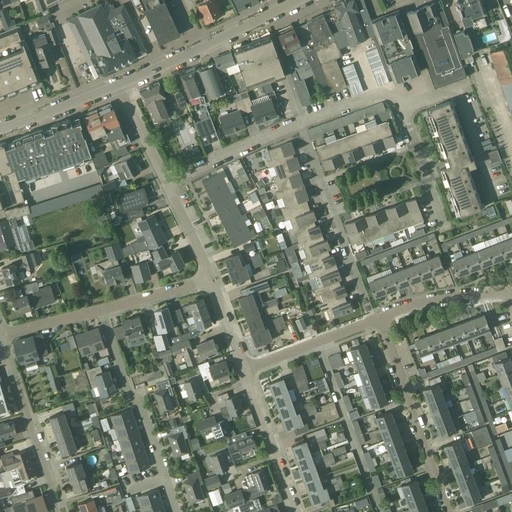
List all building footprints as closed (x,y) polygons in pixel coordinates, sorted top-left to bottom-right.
[(44,2),(43,0),(34,0),(39,11),(47,8),(44,2)] [(139,0),(141,3),(159,45),(179,35),(163,0),(139,0)] [(192,0),(192,1),(193,0),(204,0),(206,2),(199,6),(206,22),(214,18),(216,19),(220,17),(220,15),(221,15),(218,7),(220,6),(217,0),(192,0)] [(257,0),(230,0),(235,11),(256,1),(257,0)] [(339,50),(350,45),(366,40),(372,37),(376,36),(371,22),(362,0),(348,0),(334,5),(336,11),(324,16),(339,50)] [(454,0),(455,1),(459,12),(459,11),(464,26),(473,23),(473,21),(474,20),(473,17),(485,13),(480,0),(454,0)] [(78,14),(78,15),(67,20),(88,63),(96,59),(105,77),(115,72),(139,61),(136,56),(146,51),(123,5),(115,9),(112,4),(109,6),(107,1),(101,4),(78,14)] [(412,11),(407,13),(434,88),(467,76),(439,1),(434,3),(433,3),(426,6),(412,11)] [(6,8),(0,10),(0,17),(5,31),(5,32),(14,28),(13,27),(11,21),(6,8)] [(371,22),(376,36),(372,37),(375,45),(378,51),(380,58),(383,64),(385,71),(385,72),(389,70),(393,82),(420,72),(397,13),(371,22)] [(339,50),(324,16),(306,24),(314,42),(311,44),(313,51),(314,50),(317,58),(308,62),(313,74),(323,95),(346,87),(336,60),(342,57),(339,50)] [(32,38),(34,43),(33,44),(41,66),(54,62),(47,42),(50,41),(51,45),(58,42),(53,28),(54,28),(52,23),(50,23),(48,17),(36,21),(39,29),(45,26),(49,37),(45,38),(43,34),(32,38)] [(500,33),(507,31),(504,18),(497,20),(500,33)] [(306,24),(294,29),(304,56),(308,62),(317,58),(314,50),(313,51),(311,44),(314,42),(306,24)] [(5,32),(0,33),(0,99),(0,100),(31,88),(30,85),(40,81),(41,81),(19,26),(14,28),(5,32)] [(304,78),(313,74),(308,62),(304,56),(294,29),(279,36),(290,61),(287,62),(299,96),(308,92),(304,78)] [(464,34),(463,31),(453,34),(461,57),(471,54),(471,53),(474,52),(472,48),(473,48),(469,36),(469,37),(467,33),(464,34)] [(246,91),(247,91),(285,77),(282,69),(283,68),(273,38),(267,37),(233,49),(238,63),(244,81),(243,81),(246,91)] [(510,109),(511,107),(511,44),(489,52),(510,109)] [(376,48),(365,53),(367,58),(378,54),(376,48)] [(244,81),(238,63),(235,64),(230,52),(214,58),(216,61),(220,73),(227,71),(233,85),(235,90),(236,94),(240,93),(246,91),(243,81),(244,81)] [(378,54),(367,58),(369,64),(381,60),(378,54)] [(381,60),(369,64),(371,69),(383,65),(381,60)] [(210,100),(235,90),(233,85),(227,71),(220,73),(216,61),(213,62),(213,61),(197,68),(198,69),(196,69),(208,100),(210,100)] [(353,64),(342,68),(344,73),(355,69),(353,64)] [(383,65),(371,69),(374,75),(379,73),(385,71),(383,65)] [(208,100),(196,69),(183,74),(188,89),(186,90),(189,97),(185,98),(189,110),(193,109),(192,105),(195,104),(196,108),(199,108),(202,109),(206,110),(205,106),(209,104),(208,100)] [(355,69),(344,73),(346,79),(357,75),(355,69)] [(385,71),(379,73),(383,84),(389,82),(385,71)] [(379,73),(374,75),(378,86),(383,84),(379,73)] [(357,75),(346,79),(348,85),(353,83),(359,80),(357,75)] [(359,80),(353,83),(358,94),(363,92),(359,80)] [(165,97),(159,84),(159,82),(139,90),(146,106),(147,105),(154,123),(171,116),(164,98),(165,97)] [(270,83),(262,86),(265,94),(273,91),(270,83)] [(353,83),(348,85),(352,96),(358,94),(353,83)] [(240,93),(242,99),(246,113),(252,111),(257,124),(277,117),(271,100),(252,106),(247,91),(246,91),(240,93)] [(175,95),(181,109),(188,106),(182,92),(175,95)] [(312,103),(308,92),(299,96),(302,105),(308,104),(312,103)] [(241,114),(246,113),(242,99),(235,102),(238,111),(220,118),(226,135),(245,128),(241,114)] [(470,160),(449,102),(428,109),(430,115),(428,116),(433,131),(436,130),(440,141),(437,142),(443,157),(446,156),(449,167),(440,170),(446,186),(448,185),(452,195),(450,196),(455,212),(458,211),(460,216),(480,209),(466,170),(476,166),(473,158),(470,160)] [(110,103),(96,109),(99,116),(113,148),(117,157),(128,152),(124,143),(127,142),(119,123),(118,123),(119,123),(110,103)] [(374,105),(370,107),(373,116),(378,114),(374,105)] [(99,116),(96,109),(82,115),(95,143),(96,142),(97,145),(100,144),(102,150),(91,155),(97,168),(108,162),(104,152),(113,148),(99,116)] [(352,123),(363,119),(359,111),(349,115),(352,123)] [(215,130),(211,117),(194,123),(199,136),(215,130)] [(6,143),(5,143),(17,179),(28,175),(30,180),(56,172),(55,169),(55,168),(62,166),(61,163),(64,162),(65,165),(66,168),(81,163),(79,158),(91,154),(79,118),(78,118),(79,123),(72,126),(71,120),(70,119),(51,125),(51,126),(52,126),(54,132),(44,135),(42,129),(21,136),(22,136),(13,139),(13,140),(15,145),(8,147),(6,142),(5,143),(6,143)] [(329,122),(324,124),(327,132),(328,134),(333,132),(332,131),(329,122)] [(387,122),(376,126),(385,149),(395,145),(387,122)] [(375,153),(385,149),(376,126),(366,130),(375,153)] [(313,128),(307,130),(311,141),(317,138),(313,128)] [(365,156),(375,153),(366,130),(356,133),(365,156)] [(354,160),(365,156),(356,133),(346,137),(354,160)] [(336,141),(344,164),(354,160),(346,137),(336,141)] [(334,168),(344,164),(336,141),(326,145),(334,168)] [(0,209),(24,201),(5,143),(6,143),(5,142),(0,144),(0,209)] [(269,168),(294,159),(292,153),(295,152),(291,142),(268,151),(271,160),(266,162),(269,167),(269,168)] [(334,168),(326,145),(316,148),(324,171),(334,168)] [(181,152),(185,159),(199,153),(196,146),(181,152)] [(500,160),(497,150),(487,153),(491,164),(500,160)] [(135,162),(133,157),(116,165),(119,173),(118,173),(121,180),(127,178),(127,179),(140,173),(138,169),(139,168),(140,167),(138,162),(135,162)] [(269,168),(269,167),(268,168),(271,177),(272,177),(274,183),(276,183),(299,174),(297,168),(300,167),(297,158),(294,159),(269,168)] [(207,192),(225,183),(223,178),(226,177),(224,171),(202,181),(207,192)] [(299,174),(276,183),(279,191),(278,191),(278,192),(275,193),(277,199),(281,198),(302,190),(300,185),(303,183),(299,174)] [(255,182),(258,187),(264,183),(261,177),(255,182)] [(118,187),(114,179),(101,185),(105,193),(118,187)] [(207,192),(213,203),(231,194),(225,183),(207,192)] [(148,203),(143,189),(118,197),(126,221),(140,216),(139,212),(141,211),(140,206),(148,203)] [(302,190),(281,198),(285,207),(281,208),(283,215),(308,205),(306,200),(309,199),(305,189),(302,190)] [(110,192),(103,194),(106,203),(112,201),(110,192)] [(218,214),(236,205),(234,200),(237,199),(234,193),(213,203),(218,214)] [(404,203),(413,225),(423,221),(415,199),(404,203)] [(413,225),(404,203),(394,206),(403,229),(413,225)] [(22,215),(23,218),(31,215),(29,206),(28,204),(18,207),(17,206),(4,210),(7,220),(0,222),(0,249),(15,245),(18,253),(35,247),(32,238),(23,241),(16,220),(21,218),(20,216),(22,215)] [(241,216),(236,205),(218,214),(223,224),(241,216)] [(308,205),(283,215),(285,221),(284,221),(287,230),(288,229),(288,230),(313,221),(314,221),(316,220),(313,210),(310,212),(308,205)] [(403,229),(394,206),(384,210),(393,233),(403,229)] [(97,210),(95,211),(97,217),(99,216),(105,215),(103,208),(97,210)] [(260,220),(267,216),(263,209),(253,214),(256,221),(260,219),(260,220)] [(393,233),(384,210),(374,214),(383,237),(393,233)] [(223,224),(228,235),(246,226),(244,222),(248,220),(245,214),(223,224)] [(372,240),(383,237),(374,214),(364,217),(372,240)] [(138,241),(122,248),(124,255),(134,252),(149,248),(150,248),(166,241),(160,227),(159,227),(153,215),(138,222),(146,239),(138,242),(138,241)] [(270,223),(267,216),(260,220),(263,227),(270,223)] [(511,216),(502,220),(504,225),(511,221),(511,216)] [(354,221),(362,244),(372,240),(364,217),(354,221)] [(502,220),(490,225),(492,229),(504,225),(502,220)] [(313,221),(288,230),(291,236),(295,235),(298,243),(297,243),(297,244),(322,235),(318,226),(316,227),(314,221),(313,221)] [(357,246),(362,244),(354,221),(344,225),(351,245),(356,243),(357,246)] [(492,229),(490,225),(479,229),(481,234),(492,229)] [(249,232),(246,226),(228,235),(234,246),(255,236),(252,230),(249,232)] [(416,233),(417,237),(425,234),(423,228),(415,231),(416,233)] [(481,234),(479,229),(467,234),(469,238),(481,234)] [(281,232),(280,232),(276,234),(275,234),(278,241),(283,239),(281,232)] [(434,233),(418,239),(420,243),(421,243),(421,245),(426,243),(425,241),(430,239),(431,243),(437,241),(434,233)] [(498,244),(510,240),(507,234),(507,233),(496,238),(498,244)] [(467,234),(456,238),(457,242),(469,238),(467,234)] [(322,235),(297,244),(298,247),(299,251),(304,249),(307,257),(330,249),(327,240),(324,241),(322,235)] [(457,242),(456,238),(440,244),(444,253),(448,251),(446,247),(452,245),(457,242)] [(484,242),(487,249),(498,244),(496,238),(484,242)] [(418,239),(406,243),(408,247),(420,243),(418,239)] [(498,244),(504,259),(511,255),(511,245),(510,240),(498,244)] [(122,248),(120,244),(120,245),(119,244),(118,244),(118,242),(104,246),(109,259),(94,264),(97,273),(99,275),(101,276),(103,276),(105,275),(108,285),(124,279),(117,258),(123,257),(123,255),(124,255),(123,255),(124,255),(122,248)] [(255,249),(253,242),(243,246),(246,253),(255,249)] [(408,247),(406,243),(395,247),(396,252),(408,247)] [(297,244),(284,249),(285,252),(298,247),(297,244)] [(492,264),(504,259),(498,244),(487,249),(492,264)] [(396,252),(395,247),(383,252),(385,256),(396,252)] [(152,260),(149,248),(134,252),(138,264),(132,266),(137,281),(150,277),(145,262),(152,260)] [(152,252),(157,261),(154,262),(158,271),(162,269),(162,267),(169,264),(172,271),(184,265),(178,251),(166,257),(161,248),(152,252)] [(309,264),(312,273),(336,264),(332,255),(330,256),(328,251),(330,249),(307,257),(302,259),(305,266),(309,264)] [(481,268),(492,264),(487,249),(475,253),(481,268)] [(367,256),(365,250),(355,254),(357,260),(367,256)] [(453,262),(462,258),(460,251),(450,255),(453,262)] [(383,252),(371,256),(373,261),(385,256),(383,252)] [(26,270),(35,267),(34,264),(30,253),(21,256),(23,262),(15,265),(15,264),(3,268),(8,284),(21,280),(18,271),(26,269),(26,270)] [(250,257),(253,263),(262,260),(260,253),(250,257)] [(481,268),(475,253),(463,258),(469,273),(481,268)] [(224,259),(229,271),(243,266),(239,254),(224,259)] [(373,261),(371,256),(360,261),(362,265),(373,261)] [(426,260),(432,276),(444,271),(438,256),(426,260)] [(469,273),(463,258),(462,258),(453,262),(451,262),(457,277),(469,273)] [(426,260),(415,265),(420,280),(432,276),(426,260)] [(299,267),(297,261),(290,264),(292,270),(299,267)] [(315,279),(318,288),(341,279),(338,270),(335,271),(333,266),(336,265),(336,264),(312,273),(308,274),(310,281),(315,279)] [(250,277),(246,265),(243,266),(229,271),(233,283),(240,281),(241,281),(244,280),(243,279),(250,277)] [(409,284),(420,280),(415,265),(403,269),(409,284)] [(397,289),(409,284),(403,269),(391,274),(397,289)] [(391,274),(380,278),(385,293),(397,289),(391,274)] [(385,293),(380,278),(368,283),(373,298),(385,293)] [(320,295),(323,303),(347,295),(344,286),(341,287),(339,281),(342,280),(341,279),(318,288),(314,289),(316,296),(320,295)] [(250,295),(239,299),(243,311),(257,306),(263,304),(259,292),(270,288),(267,281),(247,287),(250,295)] [(29,303),(33,301),(35,301),(33,294),(40,291),(39,289),(37,282),(23,286),(26,296),(13,300),(17,314),(31,309),(29,303)] [(35,301),(33,301),(35,308),(55,302),(49,286),(39,289),(40,291),(33,294),(35,301)] [(347,295),(323,303),(319,305),(322,312),(326,311),(329,320),(353,311),(350,302),(347,303),(344,296),(347,295)] [(194,316),(207,311),(203,299),(182,307),(184,312),(191,310),(194,316)] [(278,304),(276,299),(267,302),(269,307),(278,304)] [(243,311),(247,322),(261,317),(264,316),(262,310),(259,311),(257,306),(243,311)] [(313,306),(307,308),(309,314),(315,312),(313,306)] [(184,320),(180,308),(173,310),(176,322),(184,320)] [(167,309),(155,312),(158,325),(156,325),(159,335),(164,333),(163,331),(173,329),(171,322),(167,309)] [(207,311),(194,316),(196,323),(189,325),(191,331),(212,324),(207,311)] [(124,325),(113,328),(117,340),(127,337),(129,340),(145,336),(139,316),(123,321),(124,325)] [(275,326),(285,322),(282,316),(273,319),(275,326)] [(484,316),(472,320),(478,335),(490,331),(484,316)] [(265,329),(261,317),(247,322),(251,334),(265,329)] [(307,328),(302,318),(296,321),(300,331),(307,328)] [(478,335),(472,320),(461,324),(466,339),(478,335)] [(285,322),(275,326),(277,331),(286,327),(285,322)] [(461,324),(449,328),(455,344),(466,339),(461,324)] [(99,328),(87,332),(94,353),(105,349),(99,328)] [(269,328),(265,329),(251,334),(255,346),(263,344),(266,343),(266,342),(273,340),(269,328)] [(455,344),(449,328),(437,332),(443,348),(455,344)] [(82,357),(94,353),(87,332),(75,336),(82,357)] [(189,332),(179,335),(181,342),(188,339),(191,338),(189,332)] [(437,332),(426,337),(431,352),(443,348),(437,332)] [(155,338),(154,339),(158,350),(168,346),(166,339),(164,333),(159,335),(154,336),(155,338)] [(41,335),(13,342),(19,363),(25,362),(26,367),(37,364),(35,359),(48,355),(43,335),(41,335)] [(70,348),(76,346),(72,335),(66,337),(70,348)] [(419,356),(431,352),(426,337),(414,341),(419,356)] [(483,351),(485,356),(505,348),(501,337),(493,340),(496,347),(483,351)] [(188,339),(181,342),(168,346),(158,350),(160,357),(167,355),(167,356),(161,358),(163,364),(164,364),(168,375),(173,373),(170,361),(171,361),(171,359),(172,358),(170,354),(173,353),(173,354),(180,351),(181,353),(183,353),(188,365),(196,362),(194,356),(199,354),(201,357),(217,351),(213,339),(196,345),(197,348),(192,350),(188,339)] [(350,349),(355,361),(370,355),(365,343),(350,349)] [(472,355),(474,360),(485,356),(483,351),(472,355)] [(339,353),(328,357),(332,369),(343,365),(339,353)] [(162,365),(159,355),(154,357),(157,367),(159,366),(160,369),(145,374),(148,385),(168,378),(164,364),(162,365)] [(355,361),(359,373),(374,367),(370,355),(355,361)] [(462,364),(474,360),(472,355),(460,360),(462,364)] [(109,362),(107,356),(96,360),(98,366),(109,362)] [(495,364),(499,375),(511,370),(511,365),(509,358),(495,364)] [(460,360),(449,364),(450,369),(462,364),(460,360)] [(208,361),(198,365),(200,372),(205,371),(208,378),(209,381),(218,378),(219,383),(228,379),(229,377),(228,375),(230,374),(225,361),(210,367),(208,361)] [(467,365),(474,383),(478,381),(472,363),(467,365)] [(61,389),(53,364),(45,367),(52,391),(61,389)] [(438,368),(437,368),(439,373),(450,369),(449,364),(438,368)] [(107,398),(106,395),(118,391),(115,383),(112,384),(108,372),(103,374),(100,367),(87,371),(92,389),(93,388),(98,387),(101,396),(99,396),(100,401),(102,401),(107,400),(107,398)] [(359,373),(363,384),(378,379),(374,367),(359,373)] [(427,377),(439,373),(437,368),(426,373),(427,377)] [(511,383),(511,370),(499,375),(503,386),(511,383)] [(305,371),(293,375),(298,387),(307,384),(309,383),(309,382),(305,371)] [(333,373),(336,381),(342,379),(339,371),(333,373)] [(460,375),(465,387),(471,385),(467,373),(460,375)] [(422,390),(427,401),(442,396),(442,395),(437,384),(442,383),(439,376),(428,380),(431,386),(422,390)] [(319,392),(328,388),(324,377),(315,381),(319,392)] [(196,378),(184,383),(184,384),(190,400),(202,395),(197,380),(196,378)] [(269,384),(274,396),(288,391),(283,379),(269,384)] [(342,379),(336,381),(339,389),(345,386),(342,379)] [(363,384),(368,396),(383,390),(378,379),(363,384)] [(174,395),(170,385),(168,380),(157,384),(159,392),(155,393),(162,414),(174,410),(170,396),(174,395)] [(0,414),(8,412),(2,392),(4,391),(1,381),(0,381),(0,414)] [(477,392),(482,391),(478,381),(474,383),(477,392)] [(507,398),(511,395),(511,383),(503,386),(507,398)] [(309,389),(307,384),(298,387),(300,393),(309,389)] [(471,385),(465,387),(469,399),(475,396),(471,385)] [(387,402),(383,390),(368,396),(372,408),(387,402)] [(292,402),(288,391),(274,396),(278,407),(292,402)] [(486,400),(482,391),(477,392),(481,402),(486,400)] [(229,398),(227,392),(217,396),(216,398),(220,408),(227,405),(231,416),(243,412),(238,395),(229,398)] [(427,401),(431,413),(452,405),(448,393),(442,395),(442,396),(427,401)] [(342,397),(345,404),(350,402),(348,394),(342,397)] [(469,399),(473,410),(479,408),(475,396),(469,399)] [(484,412),(489,410),(486,400),(481,402),(484,412)] [(306,410),(315,407),(313,401),(304,404),(306,410)] [(282,419),(296,414),(292,402),(278,407),(282,419)] [(350,402),(345,404),(347,412),(353,410),(350,402)] [(87,404),(91,416),(97,414),(99,414),(95,403),(93,403),(92,403),(87,404)] [(317,412),(315,407),(306,410),(308,416),(317,412)] [(436,424),(451,419),(446,407),(431,413),(436,424)] [(479,408),(473,410),(478,423),(477,424),(478,427),(485,424),(479,408)] [(111,416),(115,428),(135,421),(131,409),(111,416)] [(357,410),(348,413),(351,420),(359,417),(357,410)] [(493,419),(489,410),(484,412),(488,421),(493,419)] [(49,416),(53,429),(67,424),(63,411),(49,416)] [(376,418),(380,429),(395,424),(391,412),(376,418)] [(299,413),(296,414),(282,419),(287,431),(295,428),(297,434),(309,430),(307,423),(303,424),(301,418),(299,413)] [(97,414),(91,416),(94,427),(100,425),(97,414)] [(451,419),(436,424),(440,436),(461,428),(457,416),(451,419)] [(215,422),(213,417),(198,422),(203,435),(213,432),(217,442),(230,437),(229,432),(225,422),(224,419),(215,422)] [(176,418),(169,421),(171,427),(178,425),(176,418)] [(493,419),(488,421),(492,434),(508,428),(505,422),(495,426),(493,419)] [(139,433),(135,421),(115,428),(118,440),(139,433)] [(0,424),(0,446),(6,445),(4,438),(16,434),(13,422),(4,425),(4,424),(0,424)] [(53,429),(57,441),(71,437),(67,424),(53,429)] [(380,429),(385,441),(399,435),(395,424),(380,429)] [(188,438),(183,426),(171,430),(173,435),(169,437),(176,458),(188,453),(184,440),(188,438)] [(491,441),(485,426),(471,431),(473,437),(482,434),(483,437),(477,439),(479,446),(491,441)] [(100,438),(97,428),(91,430),(94,440),(100,438)] [(324,428),(314,432),(318,444),(325,441),(328,440),(324,428)] [(354,430),(357,438),(363,436),(360,428),(354,430)] [(346,439),(343,432),(336,434),(339,442),(346,439)] [(122,451),(143,444),(139,433),(118,440),(122,451)] [(232,461),(233,461),(233,460),(242,456),(241,454),(257,448),(252,435),(240,440),(238,435),(225,439),(232,461)] [(385,441),(389,452),(404,447),(399,435),(385,441)] [(494,437),(500,453),(504,451),(505,451),(504,449),(499,435),(494,437)] [(363,436),(357,438),(360,445),(365,443),(363,436)] [(75,449),(71,437),(57,441),(61,454),(75,449)] [(189,439),(193,450),(201,447),(197,437),(189,439)] [(448,458),(463,452),(469,450),(465,438),(444,446),(448,458)] [(107,442),(105,443),(108,450),(114,448),(112,441),(111,441),(107,442)] [(292,446),(296,458),(311,453),(306,441),(292,446)] [(126,463),(147,456),(143,444),(122,451),(126,463)] [(346,451),(344,446),(344,445),(332,450),(334,456),(346,451)] [(490,455),(496,453),(493,446),(487,448),(490,455)] [(389,452),(393,464),(408,458),(404,447),(389,452)] [(1,456),(5,471),(17,467),(31,463),(28,451),(14,455),(13,452),(1,456)] [(366,461),(371,459),(368,451),(363,453),(366,461)] [(504,451),(500,453),(504,464),(509,463),(504,451)] [(334,458),(331,452),(322,456),(324,462),(334,458)] [(448,458),(453,469),(468,464),(466,459),(463,452),(448,458)] [(109,453),(104,454),(107,463),(112,462),(109,453)] [(228,469),(223,453),(211,457),(216,473),(228,469)] [(315,465),(311,453),(296,458),(301,470),(315,465)] [(337,462),(351,459),(350,453),(335,456),(337,462)] [(486,463),(488,469),(500,465),(496,453),(490,455),(492,462),(490,462),(490,461),(486,463)] [(147,456),(126,463),(130,474),(151,467),(147,456)] [(334,458),(324,462),(326,467),(336,464),(334,458)] [(412,470),(408,458),(393,464),(398,476),(412,470)] [(374,466),(371,459),(366,461),(368,468),(374,466)] [(65,466),(70,478),(84,474),(79,462),(65,466)] [(37,480),(31,463),(17,467),(23,484),(37,480)] [(457,481),(472,475),(468,464),(453,469),(457,481)] [(305,482),(319,477),(315,465),(301,470),(305,482)] [(495,467),(499,478),(504,476),(500,465),(495,467)] [(5,471),(0,473),(3,480),(5,487),(10,486),(11,492),(12,492),(14,496),(17,495),(15,487),(23,484),(17,467),(5,471)] [(117,477),(114,468),(109,469),(112,479),(117,477)] [(245,477),(249,487),(251,493),(252,497),(267,492),(266,487),(270,485),(264,469),(245,477)] [(203,485),(199,472),(187,475),(189,482),(185,483),(192,504),(204,500),(200,487),(203,485)] [(88,486),(84,474),(70,478),(74,491),(88,486)] [(221,485),(218,474),(204,479),(208,490),(221,485)] [(377,474),(372,476),(371,476),(374,484),(380,482),(377,474)] [(457,481),(461,493),(476,487),(474,482),(472,475),(457,481)] [(331,480),(333,485),(342,482),(340,476),(331,480)] [(504,476),(499,478),(502,486),(507,484),(504,476)] [(309,493),(323,488),(319,477),(305,482),(309,493)] [(401,485),(405,497),(420,492),(416,480),(401,485)] [(342,482),(333,485),(335,491),(344,487),(342,482)] [(5,487),(0,488),(0,497),(12,494),(11,492),(10,486),(5,487)] [(93,499),(116,490),(114,486),(91,495),(93,499)] [(326,487),(323,488),(309,493),(313,505),(321,503),(321,504),(323,503),(325,508),(335,504),(333,498),(330,499),(326,487)] [(481,499),(476,487),(461,493),(466,504),(481,499)] [(218,489),(208,493),(211,500),(220,496),(218,489)] [(32,490),(21,494),(27,511),(33,511),(39,510),(40,511),(46,511),(48,511),(42,495),(35,497),(32,490)] [(241,490),(224,496),(229,509),(238,505),(240,511),(246,511),(256,509),(252,497),(251,493),(243,496),(241,490)] [(138,497),(142,509),(163,502),(159,491),(138,497)] [(384,492),(378,494),(381,502),(386,499),(384,492)] [(405,497),(410,509),(425,503),(420,492),(405,497)] [(6,507),(7,511),(27,511),(21,494),(17,495),(14,496),(10,497),(13,504),(12,504),(12,505),(6,507)] [(121,500),(121,499),(120,494),(110,497),(112,503),(121,500)] [(283,501),(280,494),(272,499),(274,504),(283,501)] [(471,507),(472,511),(481,511),(486,510),(498,505),(496,498),(471,507)] [(80,511),(89,511),(96,510),(92,499),(78,504),(80,511)] [(354,503),(356,509),(369,505),(367,499),(354,503)] [(143,511),(165,511),(163,502),(142,509),(143,511)] [(118,505),(120,511),(122,511),(124,511),(126,511),(123,503),(118,505)] [(410,509),(410,511),(427,511),(425,503),(410,509)]
